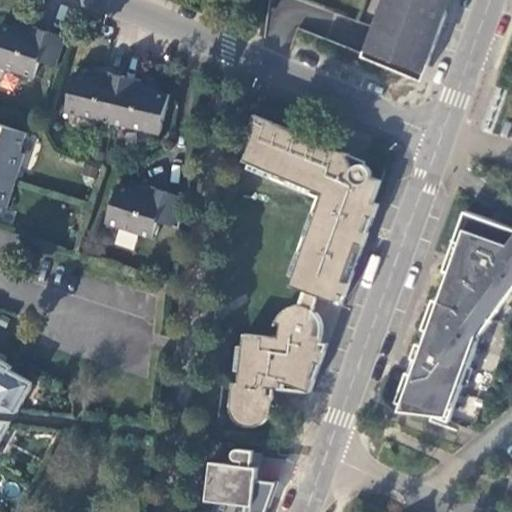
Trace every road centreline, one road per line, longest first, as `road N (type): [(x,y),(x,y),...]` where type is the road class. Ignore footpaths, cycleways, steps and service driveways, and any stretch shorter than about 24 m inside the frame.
road 1 (residential): [(103,0),(441,134)]
road 2 (residential): [(441,134),(325,455)]
road 3 (residential): [(491,0),(441,134)]
road 4 (residential): [(325,455),(451,511)]
